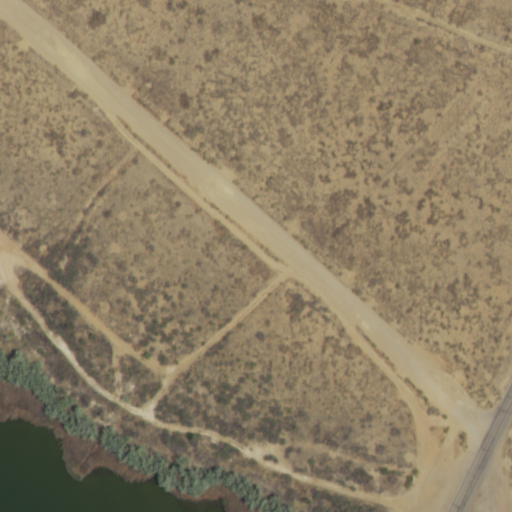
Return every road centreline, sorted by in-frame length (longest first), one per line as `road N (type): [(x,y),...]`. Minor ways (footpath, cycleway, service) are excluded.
road 1 (residential): [(494,443),(3,0)]
road 2 (secondary): [(511,405),(454,511)]
